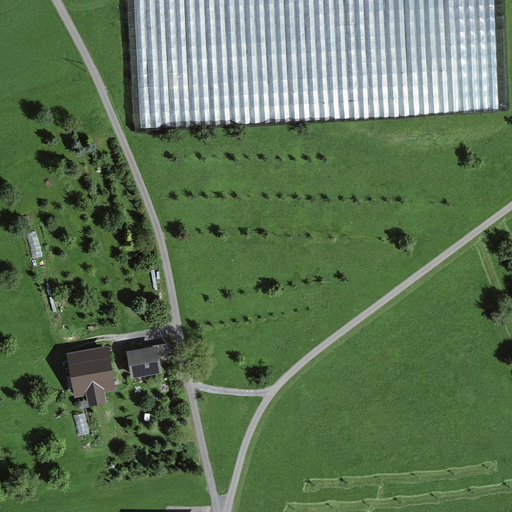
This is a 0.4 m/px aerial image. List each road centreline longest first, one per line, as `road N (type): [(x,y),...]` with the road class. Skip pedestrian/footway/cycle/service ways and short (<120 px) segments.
road 1 (unclassified): [(220,511),(161,241),(93,69),(55,0)]
road 2 (unclassified): [(225,511),(252,431),(286,377),(511,206)]
